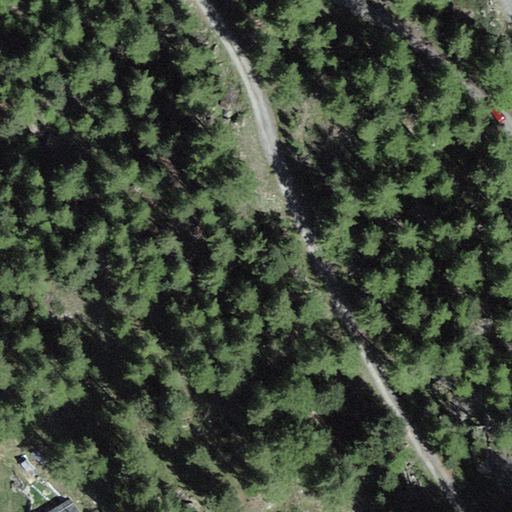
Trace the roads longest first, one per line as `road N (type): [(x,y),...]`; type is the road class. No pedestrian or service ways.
road 1 (track): [(465,511),(408,433),(274,160),(243,58),(203,0)]
road 2 (track): [(336,0),(441,61),(511,129)]
